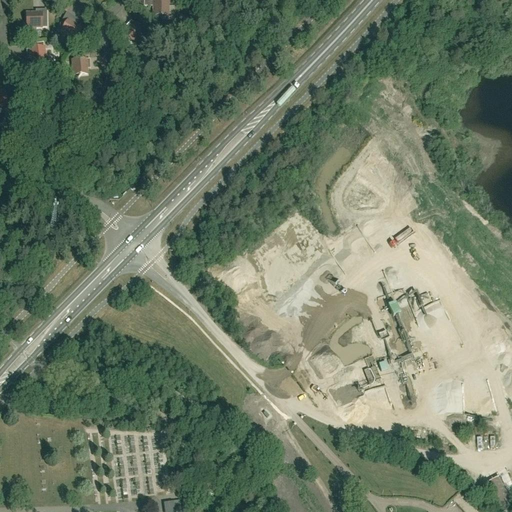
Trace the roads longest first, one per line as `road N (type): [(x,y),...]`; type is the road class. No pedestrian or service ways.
road 1 (unknown): [(270,389),(391,247),(428,274),(463,318),(502,398)]
road 2 (primary): [(132,245),(371,0)]
road 3 (primary): [(0,382),(132,245)]
road 4 (unclassified): [(132,245),(96,208),(24,194),(0,180)]
